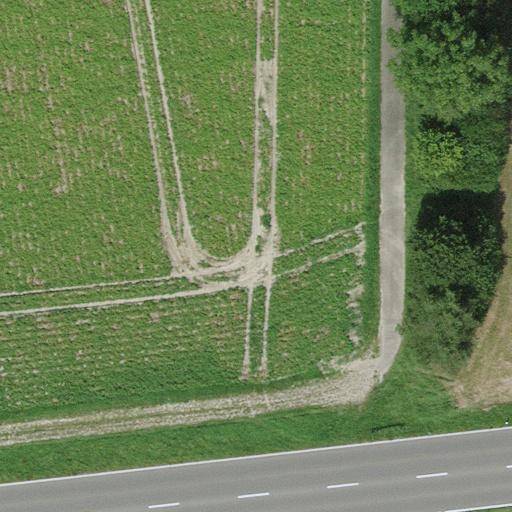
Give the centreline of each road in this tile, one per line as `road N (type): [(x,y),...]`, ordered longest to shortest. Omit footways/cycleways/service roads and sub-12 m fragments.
road 1 (track): [(0,436),(377,394),(393,324)]
road 2 (primary): [(129,511),(511,469)]
road 3 (track): [(398,0),(393,324)]
